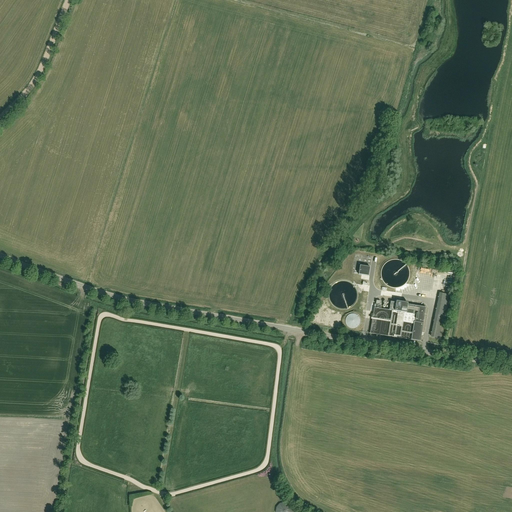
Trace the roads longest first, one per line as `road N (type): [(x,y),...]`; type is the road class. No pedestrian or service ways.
road 1 (unclassified): [(511,365),(127,300),(0,254)]
road 2 (track): [(67,0),(26,93),(0,117)]
